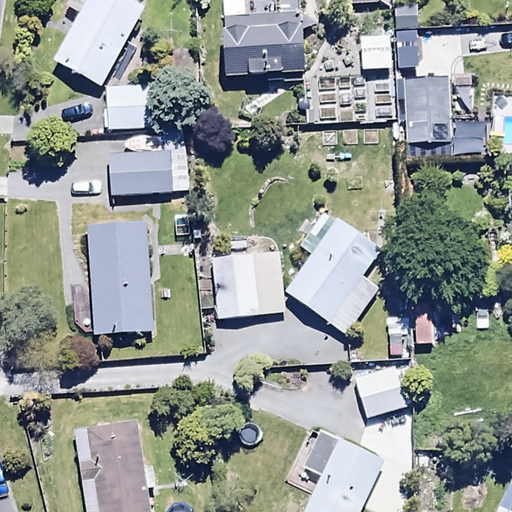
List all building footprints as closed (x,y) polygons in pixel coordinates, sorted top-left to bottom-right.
[(73,15),(48,64),(98,90),(141,8),(125,0),(65,0),(61,9),(73,15)] [(242,18),(241,0),(220,0),(220,18),(221,80),(244,80),(244,74),(276,74),(276,86),(299,85),(298,17),(283,17),(242,18)] [(415,5),(391,6),(392,32),(416,32),(415,5)] [(359,39),(359,72),(390,72),(390,77),(409,77),(409,61),(389,61),(389,38),(372,39),(372,35),(364,35),(364,39),(359,39)] [(403,80),(405,147),(449,146),(448,79),(403,80)] [(105,90),(107,132),(149,130),(147,88),(105,90)] [(105,159),(108,200),(155,197),(153,156),(105,159)] [(307,257),(281,292),(343,338),(379,289),(361,276),(377,255),(322,214),(296,249),(307,257)] [(88,226),(91,335),(149,333),(145,225),(88,226)] [(252,256),(211,259),(216,322),(257,319),(252,256)] [(403,410),(392,371),(353,382),(365,421),(403,410)] [(69,436),(82,511),(145,511),(130,425),(69,436)] [(319,432),(301,467),(299,472),(316,480),(300,511),(358,511),(382,462),(319,432)]
